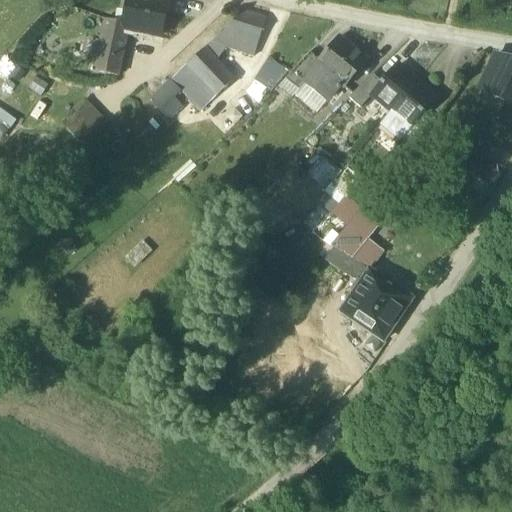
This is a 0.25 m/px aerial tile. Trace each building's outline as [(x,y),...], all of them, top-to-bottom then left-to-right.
[(129,32),(162,39),(170,5),(148,0),(128,0),(123,25),(122,30),(129,32)] [(242,14),(204,50),(215,61),(225,51),(254,60),(266,22),(242,14)] [(95,73),(119,78),(129,32),(122,30),(123,25),(106,22),(95,73)] [(316,67),(318,69),(331,79),(344,89),(365,63),(351,51),(353,49),(344,42),(342,44),(338,41),(326,56),(316,67)] [(293,70),(307,82),(318,69),(316,67),(326,56),(315,46),(293,70)] [(233,80),(215,61),(204,50),(186,67),(215,97),(233,80)] [(506,95),(511,97),(511,63),(496,58),(480,91),(503,101),(506,95)] [(261,80),(274,92),(290,74),(277,63),(261,80)] [(186,67),(172,81),(181,91),(200,111),(215,97),(186,67)] [(371,95),(391,112),(392,112),(416,83),(397,68),(382,85),(381,83),(380,84),(371,95)] [(327,85),(331,79),(318,69),(307,82),(299,92),(314,105),(328,87),(327,85)] [(347,100),(357,109),(371,95),(380,84),(372,76),(347,100)] [(173,99),(181,91),(172,81),(150,102),(168,121),(181,108),(173,99)] [(434,98),(416,83),(392,112),(410,127),(410,128),(421,115),(434,98)] [(58,126),(85,155),(113,129),(85,100),(58,126)] [(0,137),(5,140),(18,118),(0,107),(0,137)] [(401,138),(410,127),(392,112),(391,112),(380,125),(399,140),(401,138)] [(401,138),(413,149),(424,134),(432,124),(421,115),(410,128),(410,127),(401,138)] [(424,134),(457,149),(464,133),(434,120),(432,124),(424,134)] [(148,155),(171,181),(210,147),(191,125),(177,137),(173,133),(148,155)] [(117,142),(133,157),(148,142),(131,127),(117,142)] [(335,250),(351,260),(397,203),(378,191),(331,247),(335,250)] [(349,293),(353,295),(368,272),(351,260),(335,250),(327,263),(356,283),(349,293)] [(340,314),(374,338),(377,341),(382,342),(387,338),(388,333),(411,300),(368,272),(353,295),(340,314)]
